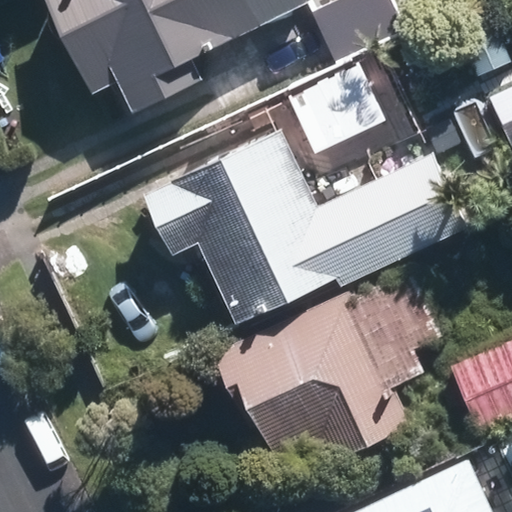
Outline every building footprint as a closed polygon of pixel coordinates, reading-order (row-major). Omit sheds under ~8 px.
[(45,0),(88,92),(115,79),(129,109),(201,75),(191,53),(264,18),(255,0),(45,0)] [(330,58),(435,8),(431,0),(318,0),(306,6),(330,58)] [(340,60),(283,87),(306,135),(381,99),(365,65),(346,73),(340,60)] [(511,117),(496,125),(511,157),(511,117)] [(230,323),(355,264),(324,197),(309,204),(273,127),(136,191),(166,253),(192,242),(230,323)] [(358,184),(391,170),(376,134),(344,149),(358,184)] [(427,337),(398,274),(345,298),(341,291),(207,352),(233,410),(244,406),(269,458),(310,439),(319,462),(403,423),(381,377),(411,364),(403,346),(427,337)] [(511,334),(446,363),(474,431),(511,414),(511,334)] [(511,429),(491,440),(511,486),(511,429)] [(484,511),(461,458),(343,511),(484,511)]
